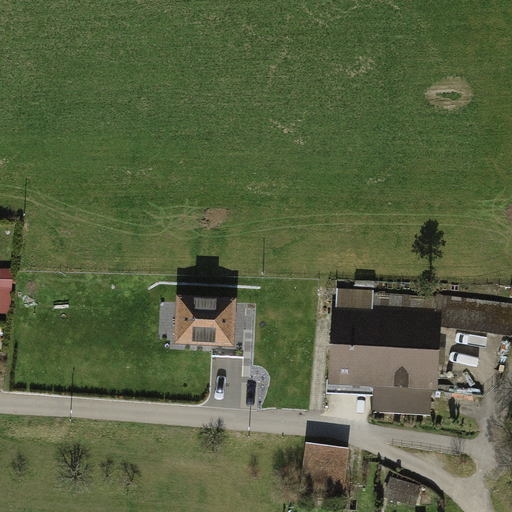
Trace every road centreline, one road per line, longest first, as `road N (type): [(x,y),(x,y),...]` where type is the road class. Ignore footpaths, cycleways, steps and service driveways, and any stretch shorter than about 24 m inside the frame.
road 1 (residential): [(360,435),(0,405)]
road 2 (residential): [(481,502),(489,448),(360,435)]
road 3 (residential): [(360,435),(481,502)]
